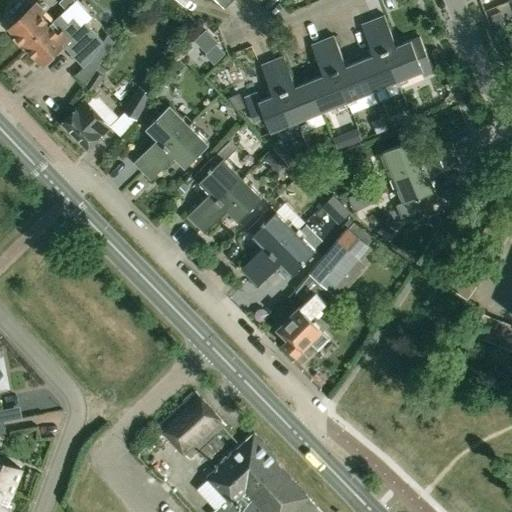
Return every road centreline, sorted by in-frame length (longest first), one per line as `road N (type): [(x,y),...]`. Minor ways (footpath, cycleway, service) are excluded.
road 1 (residential): [(302,440),(311,406),(86,184),(67,199)]
road 2 (primary): [(302,440),(67,199)]
road 3 (residential): [(0,315),(71,394),(74,423),(41,511)]
road 4 (residential): [(511,112),(485,76),(454,0)]
